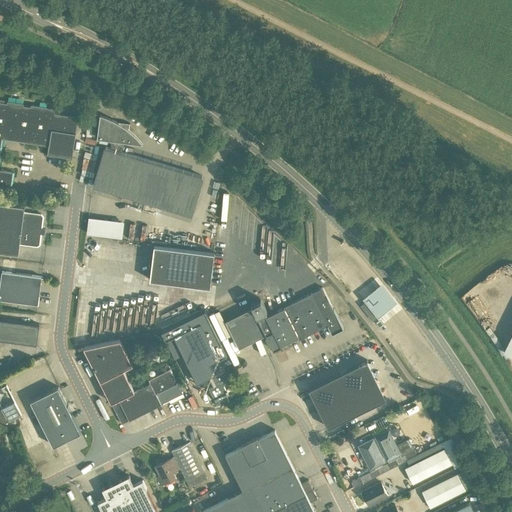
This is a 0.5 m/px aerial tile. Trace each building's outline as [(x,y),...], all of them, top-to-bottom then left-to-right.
[(47,153),(72,157),(78,116),(54,112),(55,108),(30,104),(30,106),(23,105),(23,103),(6,100),(6,102),(0,101),(0,186),(10,188),(13,171),(0,169),(0,148),(1,145),(0,145),(0,138),(37,144),(38,142),(43,143),(42,145),(48,145),(47,153)] [(127,141),(129,122),(99,119),(97,137),(127,141)] [(190,214),(202,176),(105,147),(94,185),(190,214)] [(54,195),(56,187),(46,185),(44,194),(54,195)] [(42,233),(43,227),(41,226),(42,216),(40,214),(23,212),(24,207),(0,203),(0,252),(18,255),(19,242),(37,245),(39,243),(40,232),(42,233)] [(123,236),(125,219),(89,214),(87,231),(123,236)] [(214,251),(154,244),(149,280),(209,288),(214,251)] [(0,299),(37,304),(41,276),(1,270),(0,278),(0,299)] [(365,301),(370,307),(377,316),(381,320),(399,305),(383,286),(365,301)] [(252,307),(225,321),(239,348),(266,334),(273,349),(281,345),(298,336),(300,339),(327,325),(332,334),(344,328),(334,308),(333,309),(323,287),(312,293),(284,307),(266,316),(258,299),(250,303),(252,307)] [(377,316),(370,307),(365,311),(373,320),(377,316)] [(0,339),(36,344),(39,325),(0,319),(0,339)] [(216,373),(215,372),(210,362),(219,358),(201,322),(174,335),(197,382),(208,376),(213,386),(209,388),(215,401),(229,395),(224,385),(231,382),(224,368),(216,373)] [(328,428),(386,399),(367,360),(309,389),(309,390),(311,389),(328,426),(327,426),(328,428)] [(150,382),(134,390),(123,369),(100,380),(122,424),(183,393),(170,368),(149,379),(150,382)] [(0,395),(0,396),(5,394),(7,399),(12,397),(9,385),(0,388),(0,395)] [(53,446),(80,432),(57,387),(30,401),(53,446)] [(408,404),(411,413),(424,407),(421,399),(408,404)] [(14,403),(2,409),(0,405),(0,425),(21,415),(14,403)] [(428,416),(424,419),(434,435),(438,433),(428,416)] [(407,427),(419,447),(435,438),(422,418),(407,427)] [(257,437),(249,441),(267,478),(292,466),(274,430),(258,438),(257,437)] [(400,453),(388,430),(376,437),(387,459),(400,453)] [(384,461),(373,438),(358,445),(370,468),(384,461)] [(267,478),(249,441),(241,444),(242,446),(225,454),(243,490),(255,484),(267,478)] [(186,480),(204,471),(190,442),(172,451),(186,480)] [(412,483),(452,463),(444,448),(405,468),(412,483)] [(337,457),(347,477),(361,470),(351,450),(337,457)] [(405,454),(387,463),(390,469),(408,460),(405,454)] [(155,465),(159,474),(154,477),(158,485),(176,477),(173,471),(179,468),(173,456),(155,465)] [(387,463),(369,472),(372,477),(390,469),(387,463)] [(292,466),(267,478),(255,484),(269,511),(313,490),(314,489),(313,489),(308,480),(301,484),(292,466)] [(354,486),(372,477),(369,472),(351,481),(354,486)] [(430,507),(465,489),(457,473),(422,491),(430,507)] [(158,511),(142,480),(134,484),(129,475),(102,488),(107,498),(98,502),(102,511),(158,511)] [(362,492),(362,493),(361,494),(364,498),(365,498),(368,505),(387,495),(381,482),(362,492)] [(255,484),(243,490),(202,510),(203,511),(267,511),(269,511),(255,484)] [(317,499),(313,490),(269,511),(314,511),(310,503),(317,499)] [(474,511),(469,503),(451,511),(474,511)]
